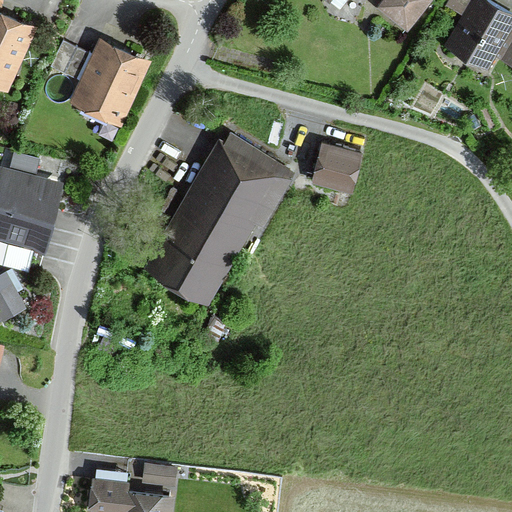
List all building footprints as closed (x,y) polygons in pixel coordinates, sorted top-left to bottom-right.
[(431,0),(385,0),(378,11),(408,32),(431,0)] [(511,11),(492,0),(450,0),(446,6),(461,15),(445,42),(489,67),(496,54),(511,62),(511,11)] [(0,87),(11,92),(38,27),(0,12),(0,87)] [(53,61),(77,72),(89,44),(65,34),(53,61)] [(151,63),(100,40),(71,103),(122,127),(151,63)] [(295,179),(218,136),(144,271),(210,307),(255,224),(267,231),(295,179)] [(362,153),(321,145),(314,186),(355,193),(362,153)] [(0,242),(45,253),(62,183),(0,168),(0,242)] [(0,324),(26,311),(12,284),(0,290),(0,324)] [(176,468),(145,465),(143,484),(174,488),(176,468)] [(88,511),(174,511),(176,496),(129,491),(130,483),(92,479),(88,511)]
